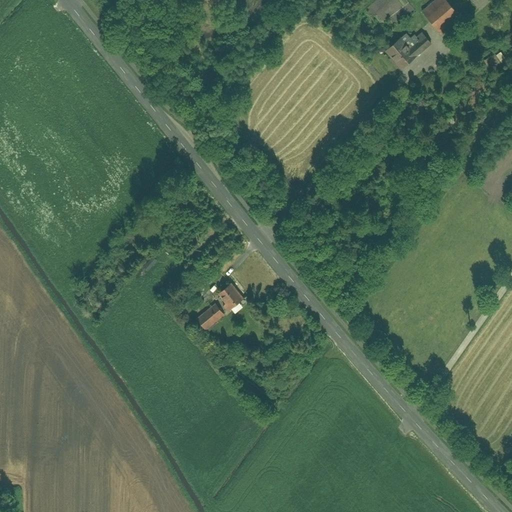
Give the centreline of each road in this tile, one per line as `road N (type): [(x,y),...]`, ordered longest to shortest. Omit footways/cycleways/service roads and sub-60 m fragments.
road 1 (tertiary): [(65,0),(320,311),(503,511)]
road 2 (unknown): [(269,235),(376,104)]
